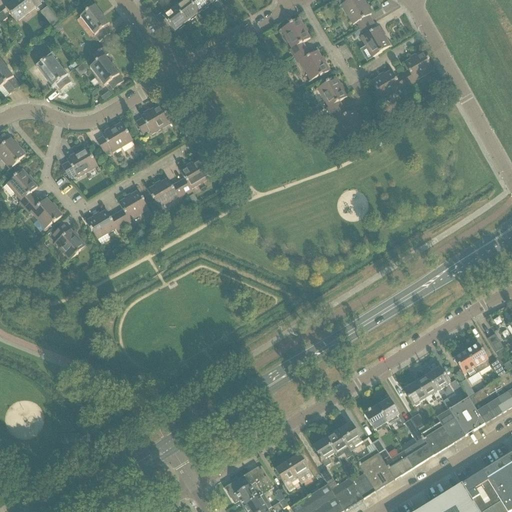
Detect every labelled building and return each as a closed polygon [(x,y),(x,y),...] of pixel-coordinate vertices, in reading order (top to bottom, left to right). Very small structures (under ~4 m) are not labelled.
[(5,9),(11,17),(16,24),(17,24),(16,22),(33,8),(35,10),(41,5),(39,2),(37,0),(18,0),(6,9),(5,9)] [(188,0),(176,10),(186,24),(198,14),(188,0)] [(206,0),(188,0),(198,14),(210,5),(206,0)] [(349,1),(341,6),(343,5),(349,15),(347,16),(353,26),(357,24),(360,30),(373,23),(369,17),(371,15),(367,8),(367,7),(362,0),(352,0),(351,1),(351,0),(350,1),(349,1)] [(88,12),(80,18),(80,19),(82,17),(96,35),(94,37),(99,43),(102,41),(110,35),(106,29),(109,26),(109,25),(108,26),(94,8),(95,7),(94,8),(89,1),(83,6),(88,12)] [(186,24),(176,10),(164,18),(163,18),(161,18),(157,19),(155,20),(165,32),(170,28),(175,34),(175,33),(186,24)] [(289,26),(281,31),(283,30),(288,40),(287,41),(292,50),(290,51),(293,57),(306,50),(303,44),(310,39),(304,28),(299,19),(289,25),(289,26)] [(364,36),(360,39),(366,49),(368,48),(374,57),(372,58),(372,59),(376,56),(382,53),(382,52),(390,47),(384,36),(383,36),(379,28),(376,29),(373,23),(360,30),(364,36)] [(97,63),(90,69),(92,68),(99,78),(106,86),(104,87),(104,88),(108,85),(113,91),(124,82),(119,76),(118,76),(104,59),(107,56),(109,55),(104,48),(103,49),(101,46),(97,50),(99,52),(96,54),(93,56),(93,57),(97,63)] [(295,56),(293,57),(295,59),(297,64),(300,63),(305,72),(306,71),(312,81),(310,82),(311,82),(319,77),(320,78),(321,77),(330,72),(325,63),(324,63),(320,56),(317,52),(310,56),(306,50),(295,56)] [(408,72),(402,75),(409,88),(416,84),(415,82),(423,77),(422,75),(432,70),(433,71),(434,71),(429,62),(426,56),(423,52),(416,56),(415,57),(415,58),(404,64),(408,72)] [(45,64),(37,70),(38,70),(39,69),(53,87),(51,88),(52,88),(56,86),(60,92),(71,83),(66,77),(65,77),(52,59),(53,59),(52,58),(45,64)] [(0,88),(2,87),(7,93),(9,96),(20,87),(18,85),(13,78),(12,79),(0,63),(0,88)] [(380,78),(371,83),(376,92),(376,93),(377,92),(382,101),(383,101),(382,99),(392,93),(393,95),(401,90),(403,92),(407,89),(409,88),(402,75),(395,79),(391,72),(380,78)] [(326,84),(317,89),(318,90),(319,89),(325,99),(323,100),(328,108),(326,110),(330,116),(343,109),(339,103),(347,98),(340,87),(341,87),(336,78),(327,83),(326,84)] [(109,93),(101,98),(104,102),(112,96),(109,93)] [(142,120),(136,124),(143,136),(150,132),(152,136),(162,130),(161,128),(170,122),(171,124),(172,124),(166,114),(165,115),(160,106),(149,113),(141,118),(142,120)] [(343,109),(330,116),(334,123),(336,122),(341,130),(343,129),(349,139),(347,140),(347,141),(356,136),(357,136),(358,136),(366,131),(361,122),(354,111),(347,115),(343,109)] [(103,138),(97,142),(104,154),(111,150),(113,154),(123,148),(122,146),(131,141),(132,142),(133,142),(127,132),(126,133),(121,124),(110,131),(102,136),(103,138)] [(4,135),(0,138),(0,159),(2,162),(4,160),(11,169),(10,170),(10,171),(18,163),(26,156),(17,146),(16,146),(11,139),(9,141),(4,135)] [(68,163),(62,167),(69,180),(76,176),(78,179),(88,173),(87,172),(96,166),(97,168),(98,167),(92,158),(91,158),(86,149),(75,156),(75,157),(67,161),(68,163)] [(185,180),(178,183),(186,196),(193,192),(191,190),(200,185),(199,183),(209,178),(210,179),(205,170),(206,170),(205,169),(200,160),(191,165),(192,166),(180,172),(185,180)] [(14,179),(7,185),(7,186),(8,184),(16,193),(14,194),(21,202),(19,203),(24,209),(36,200),(31,194),(37,188),(29,179),(29,178),(22,170),(14,178),(14,179)] [(156,186),(147,191),(152,200),(153,201),(154,200),(159,209),(160,209),(158,207),(168,201),(169,203),(178,198),(179,200),(186,196),(178,183),(172,187),(168,180),(156,186)] [(123,211),(117,215),(124,228),(131,224),(130,222),(138,217),(137,215),(147,209),(148,211),(149,211),(143,202),(144,202),(143,200),(138,192),(130,197),(119,204),(123,211)] [(36,200),(24,209),(29,215),(31,214),(38,221),(39,220),(47,228),(45,230),(46,230),(53,223),(54,224),(55,223),(62,217),(56,209),(55,209),(47,199),(40,205),(36,200)] [(94,218),(86,223),(91,231),(91,232),(92,232),(97,241),(98,241),(97,239),(107,233),(108,235),(116,230),(117,232),(124,228),(117,215),(110,219),(106,211),(95,218),(94,218)] [(56,233),(53,236),(58,242),(55,244),(62,253),(64,252),(71,260),(70,262),(78,255),(78,254),(86,247),(83,245),(77,237),(76,237),(70,231),(69,232),(64,226),(56,233)] [(43,246),(37,250),(43,257),(48,252),(43,246)] [(487,340),(496,354),(503,349),(495,336),(487,340)] [(477,347),(466,354),(479,374),(489,368),(486,362),(487,362),(488,362),(478,346),(477,346),(477,347)] [(479,374),(466,354),(455,361),(454,361),(464,377),(464,376),(468,381),(479,374)] [(498,357),(503,366),(506,364),(501,355),(498,357)] [(497,361),(491,365),(499,378),(500,379),(500,380),(508,375),(508,374),(507,373),(505,374),(497,361)] [(503,366),(507,373),(508,374),(508,375),(509,374),(511,378),(511,376),(511,368),(509,363),(507,364),(506,364),(503,366)] [(440,369),(428,377),(437,393),(450,385),(440,369)] [(474,395),(468,399),(484,426),(488,424),(511,408),(511,376),(511,378),(509,374),(508,375),(500,380),(474,395)] [(428,377),(416,385),(425,400),(437,393),(428,377)] [(466,380),(459,384),(468,399),(474,395),(466,380)] [(425,400),(416,385),(403,392),(413,408),(425,400)] [(443,402),(449,411),(465,437),(484,426),(468,399),(453,408),(447,399),(443,402)] [(387,402),(377,409),(386,424),(399,417),(389,401),(387,402)] [(386,424),(377,409),(364,416),(370,425),(374,432),(386,424)] [(437,418),(441,425),(453,445),(465,437),(449,411),(437,418)] [(423,428),(425,427),(418,416),(411,420),(434,457),(453,445),(441,425),(427,433),(423,428)] [(416,445),(404,452),(414,469),(434,457),(411,420),(404,424),(416,445)] [(351,425),(338,433),(348,450),(349,451),(362,443),(351,425)] [(338,433),(326,440),(335,455),(342,451),(343,453),(348,450),(338,433)] [(334,454),(326,440),(313,448),(321,460),(320,461),(321,462),(326,468),(331,464),(328,458),(334,454)] [(371,454),(378,449),(374,443),(367,449),(371,454)] [(364,458),(357,463),(366,478),(375,493),(395,481),(378,455),(376,451),(364,458)] [(385,451),(378,455),(384,464),(391,460),(387,455),(385,451)] [(394,451),(387,455),(391,460),(397,456),(394,451)] [(391,460),(384,464),(395,481),(414,469),(404,452),(397,456),(391,460)] [(511,511),(511,454),(482,473),(500,503),(505,511),(511,511)] [(289,464),(288,464),(297,479),(309,472),(300,457),(297,459),(296,458),(289,463),(289,464)] [(297,479),(288,464),(286,465),(286,464),(278,469),(279,470),(276,472),(289,493),(295,489),(291,483),(297,479)] [(240,502),(244,509),(259,499),(259,498),(264,496),(274,489),(266,477),(264,479),(258,468),(244,477),(250,487),(236,496),(240,502)] [(328,486),(330,491),(336,488),(327,472),(321,476),(328,486)] [(462,485),(478,511),(485,511),(500,503),(482,473),(462,485)] [(235,505),(240,502),(236,496),(250,487),(244,477),(239,480),(238,480),(232,487),(231,486),(225,489),(235,505)] [(366,478),(354,485),(364,501),(375,493),(366,478)] [(350,479),(336,488),(330,491),(343,511),(345,511),(364,501),(354,485),(350,479)] [(419,511),(478,511),(462,485),(439,500),(419,511)] [(328,486),(309,498),(312,503),(317,511),(343,511),(330,491),(328,486)] [(276,498),(280,504),(285,501),(281,495),(276,498)] [(259,499),(244,509),(245,511),(266,511),(267,511),(272,509),(264,496),(259,498),(259,499)] [(309,498),(302,502),(305,508),(312,503),(309,498)] [(285,501),(280,504),(284,511),(289,508),(285,501)] [(302,502),(290,509),(290,510),(291,511),(317,511),(312,503),(305,508),(302,502)] [(505,511),(500,503),(485,511),(505,511)]
